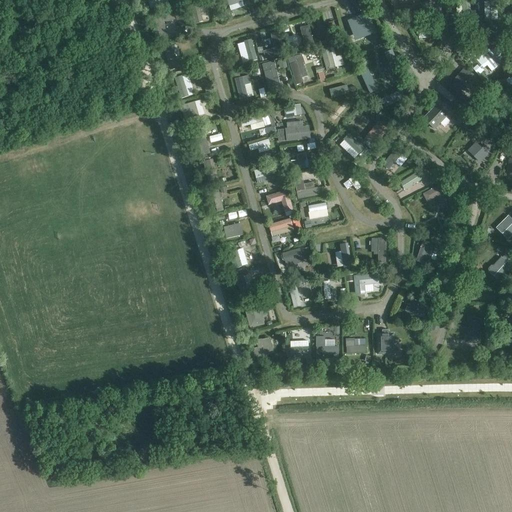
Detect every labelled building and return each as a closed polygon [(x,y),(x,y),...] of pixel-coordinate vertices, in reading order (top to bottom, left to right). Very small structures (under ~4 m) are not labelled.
[(152,0),(148,1),(151,9),(169,3),(167,0),(152,0)] [(244,5),(242,0),(227,0),(230,10),(244,5)] [(404,7),(404,16),(417,15),(416,0),(408,0),(408,6),(404,7)] [(444,0),(443,0),(437,1),(438,19),(446,19),(444,0)] [(462,0),(463,19),(471,19),(470,0),(462,0)] [(489,0),(490,20),(498,20),(497,0),(489,0)] [(195,23),(203,20),(197,1),(189,3),(195,23)] [(164,25),(176,21),(173,13),(154,20),(161,41),(168,39),(164,25)] [(348,20),(355,39),(374,31),(367,13),(348,20)] [(304,46),(313,44),(309,24),(300,26),(304,46)] [(436,34),(435,26),(417,26),(417,34),(436,34)] [(280,32),(270,34),(274,48),(263,51),(265,59),(285,54),(280,32)] [(249,61),(257,59),(251,39),(244,41),(249,61)] [(327,71),(336,69),(335,68),(344,65),(341,55),(336,56),(333,47),(330,48),(329,44),(321,46),(327,71)] [(170,70),(177,67),(171,46),(163,48),(170,70)] [(287,57),(298,54),(296,49),(285,52),(287,57)] [(480,56),(475,61),(482,69),(487,65),(491,69),(499,62),(504,57),(498,49),(492,54),(488,50),(480,56)] [(394,73),(401,70),(393,50),(385,53),(394,73)] [(304,82),(302,77),(308,76),(301,54),(288,58),(297,84),(304,82)] [(269,91),(281,89),(274,61),(262,63),(269,91)] [(370,92),(377,89),(369,70),(361,73),(370,92)] [(455,82),(451,87),(458,93),(462,89),(466,93),(478,79),(468,71),(464,76),(461,72),(454,80),(455,82)] [(194,93),(189,74),(175,79),(181,98),(194,93)] [(240,100),(248,98),(244,84),(252,82),(250,75),(234,79),(240,100)] [(335,100),(336,91),(319,88),(317,97),(335,100)] [(381,99),(385,106),(405,97),(402,90),(381,99)] [(185,119),(204,114),(200,100),(181,105),(185,119)] [(461,101),(456,108),(465,115),(470,110),(471,109),(461,101)] [(285,106),(286,116),(301,114),(300,104),(285,106)] [(437,105),(424,119),(434,129),(447,115),(437,105)] [(240,120),(242,127),(263,122),(261,115),(240,120)] [(374,145),(389,127),(380,119),(365,137),(374,145)] [(309,125),(303,125),(302,120),(287,122),(287,127),(278,128),(279,141),(310,138),(309,125)] [(201,156),(210,153),(204,132),(195,135),(201,156)] [(359,154),(364,148),(349,134),(344,139),(359,154)] [(249,145),(251,151),(270,145),(268,139),(249,145)] [(480,162),(487,154),(476,143),(469,150),(480,162)] [(503,144),(501,148),(508,152),(510,148),(503,144)] [(407,158),(395,148),(382,164),(389,170),(395,162),(400,166),(407,158)] [(313,158),(307,159),(305,152),(297,154),(298,161),(292,162),(294,170),(314,166),(313,158)] [(210,183),(219,180),(212,160),(204,163),(210,183)] [(276,178),(273,166),(254,171),(257,183),(276,178)] [(425,177),(421,170),(400,183),(405,190),(425,177)] [(304,182),(295,183),(298,200),(320,195),(319,188),(305,190),(304,182)] [(440,185),(423,194),(427,201),(428,200),(432,208),(440,203),(441,204),(448,200),(440,185)] [(217,212),(224,210),(218,188),(211,190),(217,212)] [(285,212),(293,209),(287,189),(266,196),(268,205),(281,201),(285,212)] [(308,212),(310,219),(329,216),(326,202),(308,205),(309,211),(308,212)] [(511,218),(509,216),(497,228),(508,240),(511,235),(511,218)] [(269,224),(272,237),(294,230),(290,218),(269,224)] [(227,238),(243,234),(240,223),(224,227),(227,238)] [(378,262),(387,262),(387,237),(379,237),(379,238),(371,238),(371,251),(374,251),(374,254),(378,254),(378,262)] [(416,261),(429,266),(436,246),(423,241),(416,261)] [(344,269),(352,268),(348,243),(340,244),(344,269)] [(234,268),(246,264),(241,249),(236,250),(235,247),(228,249),(234,268)] [(504,255),(502,258),(511,265),(511,263),(511,250),(508,247),(502,253),(504,255)] [(304,262),(300,248),(282,253),(282,254),(281,256),(282,259),(283,260),(284,261),(285,261),(286,267),(304,262)] [(487,271),(499,281),(511,266),(511,265),(502,258),(501,257),(493,265),(491,265),(488,269),(488,271),(487,271)] [(378,283),(377,273),(354,275),(356,295),(365,294),(364,284),(378,283)] [(242,298),(255,294),(250,274),(236,278),(242,298)] [(294,307),(301,306),(296,284),(289,286),(294,307)] [(410,298),(405,310),(423,317),(428,305),(410,298)] [(264,323),(262,315),(267,314),(265,307),(260,308),(258,303),(244,307),(250,327),(264,323)] [(480,344),(482,319),(466,317),(464,342),(480,344)] [(377,353),(393,353),(393,333),(388,333),(388,329),(382,329),(382,333),(377,333),(377,353)] [(273,353),(269,337),(257,340),(258,347),(251,349),(253,358),(273,353)] [(325,337),(316,337),(316,355),(339,355),(339,347),(325,347),(325,337)] [(354,338),(346,338),(346,353),(367,353),(366,345),(355,345),(354,338)] [(309,342),(290,342),(290,354),(309,353),(309,342)] [(281,352),(275,354),(277,361),(283,359),(281,352)]
